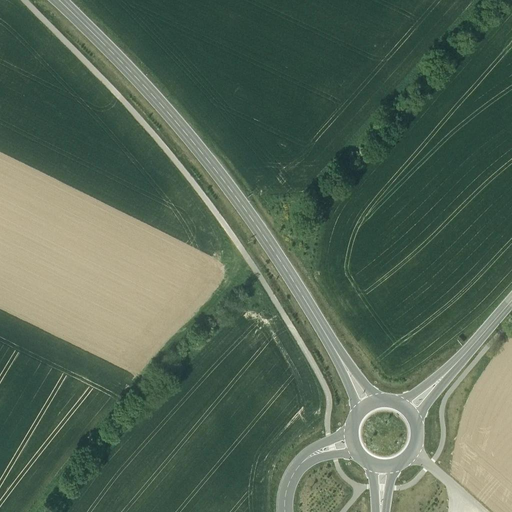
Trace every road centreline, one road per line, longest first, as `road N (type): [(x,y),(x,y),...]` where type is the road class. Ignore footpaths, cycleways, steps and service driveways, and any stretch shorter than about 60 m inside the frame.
road 1 (secondary): [(367,406),(219,175),(57,0)]
road 2 (track): [(245,256),(34,511)]
road 3 (track): [(297,243),(511,10)]
road 4 (track): [(66,511),(262,282)]
road 5 (track): [(481,0),(293,209)]
road 6 (tertiary): [(511,300),(408,412)]
